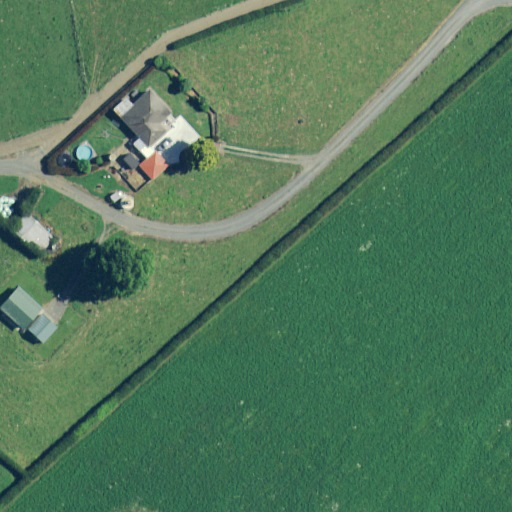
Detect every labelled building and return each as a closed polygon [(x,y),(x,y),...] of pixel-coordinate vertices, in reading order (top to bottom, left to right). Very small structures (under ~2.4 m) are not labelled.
[(131,144),(144,158),(153,150),(150,146),(164,132),(157,124),(168,114),(147,91),(135,102),(128,94),(111,110),(137,138),(131,144)] [(167,167),(153,152),(138,166),(151,181),(167,167)] [(53,234),(22,215),(11,233),(42,252),(53,234)] [(37,313),(14,291),(0,306),(0,310),(21,330),(37,313)] [(55,328),(40,315),(26,330),(41,344),(55,328)]
